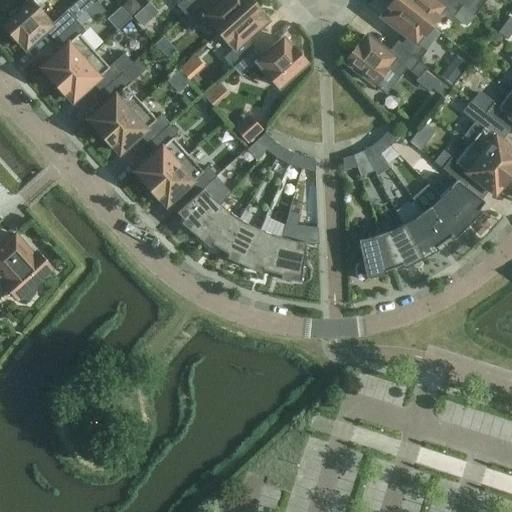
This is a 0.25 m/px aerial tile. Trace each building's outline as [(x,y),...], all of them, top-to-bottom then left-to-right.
[(182,0),(176,6),(185,16),(202,0),(182,0)] [(217,33),(217,34),(251,3),(250,3),(247,0),(220,0),(214,5),(209,0),(202,0),(185,16),(193,26),(204,17),(211,25),(210,25),(217,33)] [(429,27),(395,0),(392,0),(387,7),(388,8),(380,17),(401,34),(394,44),(417,62),(425,51),(414,43),(421,34),(422,34),(428,26),(429,27)] [(395,0),(429,27),(430,26),(429,25),(435,18),(434,17),(441,8),(452,17),(460,7),(451,0),(395,0)] [(451,0),(460,7),(473,16),(485,0),(451,0)] [(44,32),(52,41),(74,21),(77,18),(85,11),(76,2),(49,25),(42,17),(43,17),(28,1),(18,10),(14,9),(8,15),(8,18),(8,19),(1,25),(8,33),(8,34),(9,34),(15,41),(16,41),(24,50),(44,32)] [(252,4),(251,3),(217,34),(218,34),(225,41),(233,49),(222,58),(231,68),(253,48),(245,39),(265,21),(257,12),(258,11),(251,4),(252,4)] [(91,18),(85,11),(77,18),(83,24),(91,18)] [(74,21),(52,41),(60,49),(40,68),(55,84),(55,85),(93,51),(78,35),(83,31),(74,21)] [(180,47),(192,40),(184,28),(173,35),(180,47)] [(373,85),(386,68),(398,78),(405,69),(417,79),(426,68),(417,62),(394,44),(387,53),(365,36),(358,46),(357,45),(351,53),(350,53),(350,54),(344,62),(351,68),(352,72),(358,77),(362,77),(362,76),(373,85)] [(261,57),(253,48),(231,68),(240,78),(256,63),(264,71),(263,72),(277,88),(288,79),(292,79),(298,74),(298,70),(297,70),(305,63),(298,56),(297,55),(290,48),(281,39),(261,57)] [(107,68),(93,51),(55,85),(56,86),(56,85),(71,102),(91,84),(99,92),(132,63),(123,53),(107,68)] [(102,137),(140,103),(125,87),(145,69),(136,59),(132,63),(99,92),(107,101),(87,120),(102,136),(102,137)] [(451,88),(459,77),(446,68),(438,78),(451,88)] [(492,104),(484,114),(507,132),(511,126),(511,91),(498,108),(492,104)] [(154,120),(140,103),(102,137),(103,138),(103,137),(118,154),(138,136),(146,144),(168,125),(159,115),(154,120)] [(253,117),(267,134),(283,119),(269,103),(253,117)] [(481,129),(468,146),(508,177),(508,176),(511,170),(511,150),(500,142),(507,132),(484,114),(476,124),(481,129)] [(234,128),(247,143),(261,131),(247,116),(234,128)] [(177,135),(168,125),(146,144),(154,153),(134,172),(149,188),(148,189),(149,189),(186,155),(172,139),(177,135)] [(399,136),(389,129),(381,138),(389,147),(399,136)] [(265,151),(273,142),(264,133),(255,141),(265,151)] [(389,147),(381,138),(372,145),(379,155),(389,147)] [(276,159),(282,148),(273,142),(265,151),(276,159)] [(379,155),(372,145),(362,152),(368,162),(379,155)] [(441,169),(455,180),(464,187),(472,178),(493,195),(507,177),(508,177),(468,146),(455,163),(449,159),(441,169)] [(287,165),(292,154),(282,148),(276,159),(287,165)] [(368,162),(362,152),(352,156),(356,167),(368,162)] [(300,169),(303,158),(292,154),(287,165),(300,169)] [(201,172),(186,155),(149,189),(149,190),(150,189),(165,206),(185,187),(193,197),(202,189),(215,177),(206,167),(201,172)] [(356,167),(352,156),(341,159),(342,171),(356,167)] [(300,169),(313,172),(314,172),(314,160),(303,158),(300,169)] [(440,197),(439,198),(466,227),(481,213),(477,210),(483,202),(464,187),(455,180),(449,189),(440,197)] [(179,223),(194,236),(219,205),(218,204),(209,197),(202,189),(193,197),(175,213),(181,220),(179,223)] [(429,207),(421,213),(442,242),(449,237),(452,240),(466,227),(439,198),(437,199),(429,208),(429,207)] [(221,207),(219,205),(194,236),(209,249),(212,245),(219,250),(238,219),(230,214),(221,207)] [(435,247),(442,242),(421,213),(413,219),(403,224),(401,225),(420,260),(437,251),(435,247)] [(225,259),(243,267),(259,230),(257,229),(246,225),(246,224),(238,219),(219,250),(226,254),(225,259)] [(389,231),(380,235),(392,269),(400,266),(402,270),(420,260),(401,225),(399,226),(389,232),(389,231)] [(261,231),(259,230),(243,267),(261,274),(262,270),(271,273),(281,238),(271,235),(271,236),(261,231)] [(46,267),(47,263),(41,257),(38,257),(37,257),(34,254),(32,256),(14,235),(0,247),(0,276),(4,281),(2,283),(17,299),(19,297),(22,299),(27,299),(33,294),(33,289),(31,286),(49,270),(46,267)] [(384,272),(392,269),(380,235),(371,238),(358,241),(358,240),(357,241),(361,263),(357,264),(354,269),(355,278),(360,281),(385,276),(384,272)] [(290,241),(281,238),(271,273),(279,275),(279,280),(303,283),(308,279),(309,270),(305,266),(301,265),(304,243),(303,242),(303,243),(290,241)]
